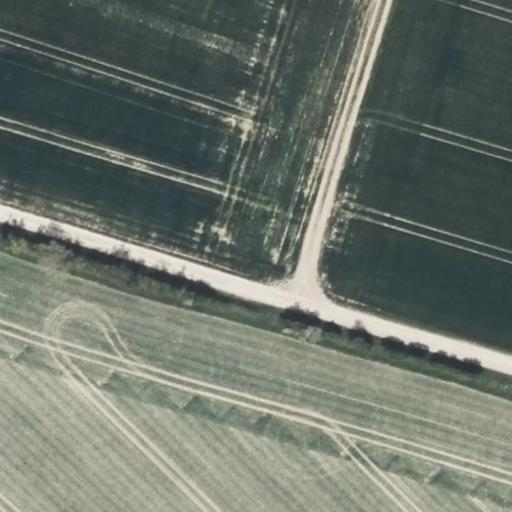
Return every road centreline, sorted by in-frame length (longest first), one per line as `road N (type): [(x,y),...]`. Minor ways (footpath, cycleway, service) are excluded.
road 1 (track): [(511,367),(0,214)]
road 2 (track): [(292,301),(386,0)]
